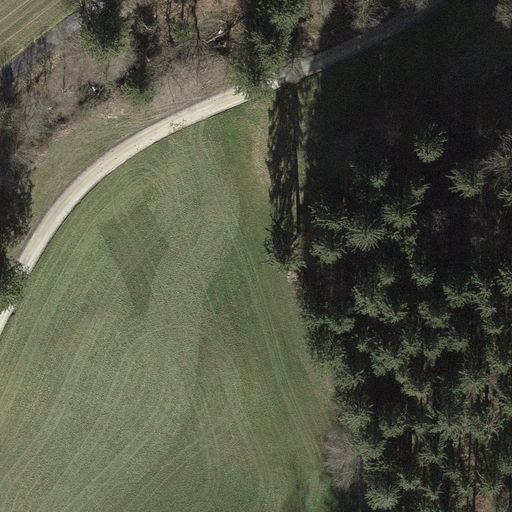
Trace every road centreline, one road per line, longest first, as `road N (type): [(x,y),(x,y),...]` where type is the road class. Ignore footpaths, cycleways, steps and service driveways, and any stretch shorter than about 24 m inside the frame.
road 1 (track): [(432,0),(365,40),(174,123),(89,174),(43,230),(0,315)]
road 2 (track): [(108,0),(0,82)]
